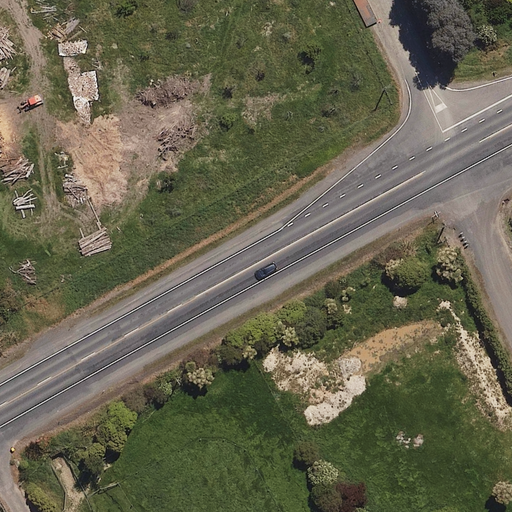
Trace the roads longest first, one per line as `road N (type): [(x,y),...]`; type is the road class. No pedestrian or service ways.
road 1 (trunk): [(452,157),(0,410)]
road 2 (unclassified): [(384,0),(452,157)]
road 3 (residential): [(452,157),(511,303)]
